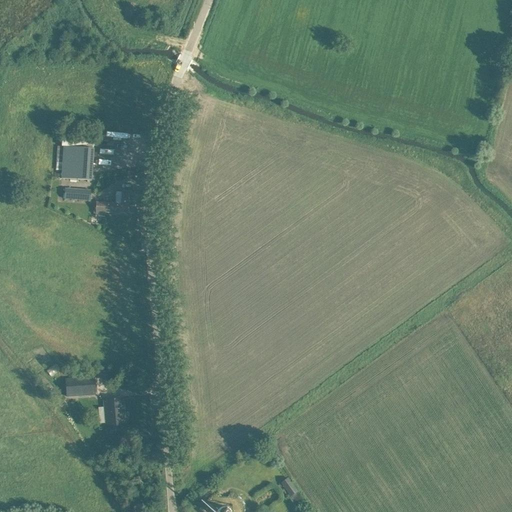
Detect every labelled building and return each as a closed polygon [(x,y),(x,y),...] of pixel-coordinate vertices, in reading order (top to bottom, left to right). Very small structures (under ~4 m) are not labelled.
[(93,149),(84,148),(58,147),(56,170),(62,170),(61,179),(91,181),(93,149)] [(65,189),(64,200),(90,202),(91,191),(65,189)] [(105,217),(105,213),(134,214),(136,192),(122,191),(121,204),(96,203),(95,216),(105,217)] [(95,394),(94,378),(64,381),(65,396),(95,394)] [(107,432),(113,431),(123,430),(121,414),(123,413),(122,399),(104,401),(107,432)] [(297,491),(288,477),(279,482),(295,506),(300,502),(302,505),(306,502),(298,491),(297,491)]
